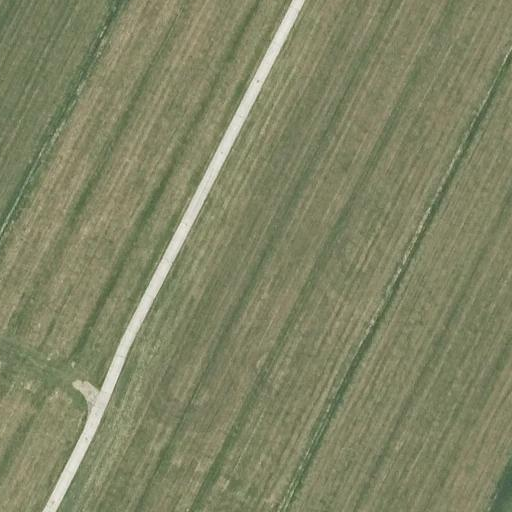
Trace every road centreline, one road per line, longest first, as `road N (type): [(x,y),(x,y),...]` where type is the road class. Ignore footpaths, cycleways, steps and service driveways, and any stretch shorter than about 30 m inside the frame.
road 1 (track): [(50,511),(306,0)]
road 2 (track): [(113,387),(0,326)]
